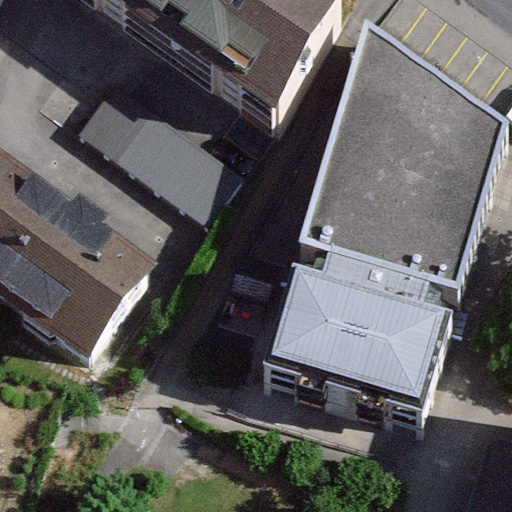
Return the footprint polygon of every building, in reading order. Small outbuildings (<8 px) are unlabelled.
[(337,15),(315,0),(98,0),(267,116),(337,15)] [(418,433),(511,140),(367,38),(265,388),(418,433)] [(243,177),(123,90),(87,139),(207,226),(243,177)] [(160,277),(0,160),(0,309),(89,374),(160,277)] [(484,511),(511,511),(511,449),(504,447),(484,511)]
